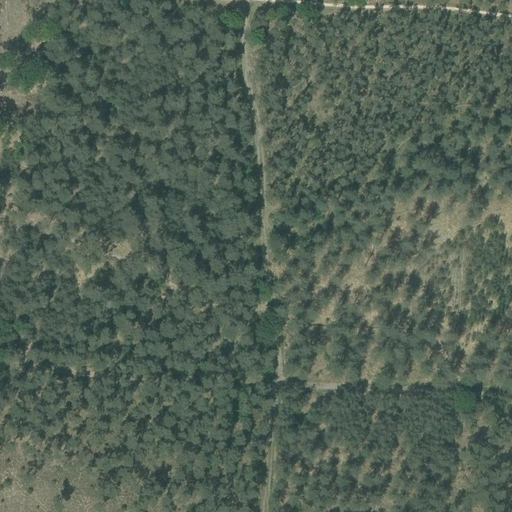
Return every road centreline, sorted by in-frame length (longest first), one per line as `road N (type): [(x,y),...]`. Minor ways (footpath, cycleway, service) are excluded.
road 1 (track): [(511,114),(439,110),(347,191),(256,207)]
road 2 (track): [(276,382),(0,370)]
road 3 (track): [(511,24),(243,8)]
road 4 (track): [(477,395),(276,382)]
road 5 (track): [(256,207),(243,8)]
road 6 (track): [(276,382),(256,207)]
road 7 (track): [(264,511),(276,382)]
